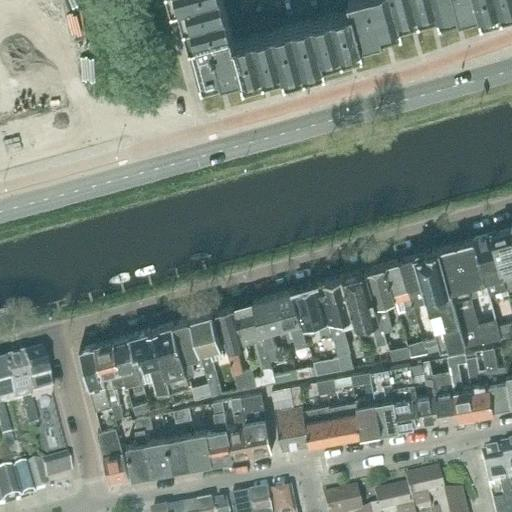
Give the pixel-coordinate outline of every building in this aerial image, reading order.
[(181,3),(191,40),(232,30),(224,0),(172,0),(174,5),(181,3)] [(350,0),(352,8),(362,42),(382,36),(382,37),(384,36),(382,28),(402,23),(400,16),(394,0),(350,0)] [(394,0),(400,16),(437,6),(435,0),(394,0)] [(435,0),(437,6),(439,13),(459,8),(461,15),(463,15),(463,14),(484,8),(481,0),(435,0)] [(511,0),(481,0),(484,8),(501,4),(503,11),(505,11),(505,10),(511,8),(511,0)] [(362,42),(352,8),(294,23),(305,64),(344,54),(346,54),(344,46),(362,42)] [(267,75),(305,64),(294,23),(235,39),(244,74),(263,68),(265,76),(267,75)] [(244,74),(235,39),(232,30),(191,40),(201,78),(221,72),(223,80),(225,79),(244,74)] [(511,230),(511,227),(492,232),(507,286),(511,284),(511,230)] [(508,292),(507,286),(492,232),(475,237),(484,270),(486,279),(490,291),(498,289),(499,291),(502,290),(504,293),(508,292)] [(486,279),(484,270),(475,237),(458,242),(469,283),(486,279)] [(465,343),(484,340),(479,321),(469,283),(458,242),(440,247),(465,343)] [(440,247),(428,250),(426,251),(415,254),(424,284),(428,299),(438,335),(441,348),(465,343),(440,247)] [(413,303),(421,301),(428,299),(424,284),(415,254),(401,258),(413,303)] [(418,319),(413,303),(401,258),(386,262),(394,293),(401,291),(409,321),(418,319)] [(395,296),(394,293),(386,262),(367,267),(384,329),(393,326),(385,299),(395,296)] [(389,347),(384,329),(367,267),(343,274),(356,319),(358,326),(371,322),(382,360),(392,358),(389,347)] [(342,322),(356,319),(343,274),(318,281),(334,340),(338,353),(350,349),(342,322)] [(323,343),(334,340),(318,281),(293,288),(303,325),(317,321),(323,343)] [(308,344),(303,325),(293,288),(275,293),(288,338),(297,336),(299,346),(308,344)] [(275,342),(288,338),(275,293),(253,299),(269,357),(279,355),(275,342)] [(273,372),(269,357),(253,299),(235,304),(245,338),(253,336),(263,371),(254,373),(257,384),(276,380),(273,372)] [(245,344),(245,338),(235,304),(227,307),(217,309),(238,388),(257,384),(254,373),(252,367),(242,369),(236,347),(245,344)] [(212,357),(225,354),(212,311),(191,317),(203,359),(212,393),(222,391),(212,357)] [(493,317),(479,321),(484,340),(502,336),(499,324),(497,316),(493,317)] [(194,362),(203,359),(191,317),(174,321),(190,379),(195,397),(203,395),(194,362)] [(170,384),(190,379),(174,321),(154,327),(170,384)] [(502,336),(511,334),(511,321),(499,324),(502,336)] [(170,384),(154,327),(142,330),(131,333),(134,346),(137,345),(142,360),(138,362),(139,365),(150,362),(159,394),(172,391),(170,384)] [(134,346),(131,333),(115,338),(127,380),(128,384),(135,382),(137,387),(145,385),(139,365),(138,362),(142,360),(137,345),(134,346)] [(423,339),(427,351),(441,348),(438,335),(423,339)] [(116,417),(123,415),(119,399),(120,399),(116,383),(127,380),(115,338),(96,343),(112,404),(116,417)] [(412,354),(427,351),(423,339),(409,343),(412,354)] [(96,408),(112,404),(96,343),(80,347),(96,408)] [(392,358),(412,354),(409,343),(398,346),(398,345),(389,347),(392,358)] [(505,365),(498,366),(494,346),(483,348),(489,379),(495,409),(511,405),(511,404),(507,374),(505,365)] [(489,379),(481,380),(476,349),(466,351),(472,385),(477,412),(495,409),(489,379)] [(459,361),(461,360),(460,353),(448,356),(454,389),(459,415),(477,412),(472,385),(463,387),(459,361)] [(314,364),(317,373),(342,368),(339,355),(313,360),(314,364)] [(439,370),(437,357),(429,358),(441,419),(459,415),(454,389),(445,390),(441,370),(439,370)] [(31,402),(52,397),(42,358),(21,363),(21,364),(20,364),(25,380),(31,402)] [(441,419),(429,358),(411,362),(412,369),(423,367),(428,393),(416,395),(421,423),(441,419)] [(411,362),(397,365),(399,377),(413,374),(412,369),(411,362)] [(31,402),(25,380),(20,364),(2,369),(15,415),(24,413),(29,428),(38,426),(31,402)] [(298,376),(317,373),(314,364),(296,367),(298,376)] [(414,383),(401,386),(399,377),(397,365),(389,366),(391,378),(400,426),(417,423),(412,392),(416,391),(414,383)] [(400,426),(391,378),(389,366),(371,370),(373,382),(376,396),(382,430),(400,426)] [(276,380),(298,376),(296,367),(273,372),(276,380)] [(12,416),(15,415),(2,369),(0,369),(0,430),(1,435),(10,433),(2,407),(9,405),(12,416)] [(353,386),(373,382),(371,370),(351,374),(353,386)] [(325,379),(327,391),(336,390),(334,377),(325,379)] [(319,392),(327,391),(325,379),(317,380),(319,392)] [(283,448),(310,443),(305,419),(303,408),(299,384),(272,389),(283,448)] [(271,450),(272,450),(262,391),(240,396),(251,454),(271,450)] [(232,457),(251,454),(240,396),(232,397),(237,425),(227,427),(232,457)] [(362,433),(382,430),(376,396),(356,399),(356,402),(362,433)] [(232,457),(227,427),(222,399),(213,401),(215,412),(214,412),(218,429),(207,431),(213,461),(232,457)] [(148,400),(134,404),(136,412),(150,408),(148,400)] [(336,438),(362,433),(356,402),(330,406),(336,438)] [(336,438),(330,406),(329,403),(303,408),(305,419),(310,443),(336,438)] [(183,407),(185,419),(192,418),(190,406),(183,407)] [(176,421),(185,419),(183,407),(174,409),(176,421)] [(144,415),(146,427),(153,426),(150,414),(144,415)] [(137,429),(146,427),(144,415),(135,417),(137,429)] [(111,480),(130,476),(116,427),(98,432),(102,449),(104,454),(111,480)] [(154,472),(148,439),(146,427),(137,429),(136,429),(138,441),(127,443),(133,476),(154,472)] [(213,461),(207,431),(207,429),(188,432),(193,464),(213,461)] [(175,468),(193,464),(188,432),(169,436),(175,468)] [(154,472),(175,468),(169,436),(148,439),(154,472)] [(511,450),(502,453),(511,494),(511,450)] [(511,503),(511,494),(502,453),(482,456),(489,487),(500,485),(504,502),(505,505),(511,503)] [(46,481),(71,474),(67,456),(41,463),(46,481)] [(47,489),(44,481),(39,462),(26,466),(34,497),(35,497),(34,493),(47,489)] [(19,501),(34,497),(26,466),(11,470),(19,501)] [(0,503),(1,506),(19,501),(11,470),(0,472),(0,503)] [(446,497),(446,496),(440,472),(440,471),(406,479),(408,487),(409,487),(414,511),(417,511),(431,509),(430,501),(437,499),(446,497)] [(414,511),(409,487),(408,487),(376,494),(379,511),(414,511)] [(363,511),(358,490),(324,498),(327,511),(363,511)] [(296,511),(292,491),(271,495),(274,511),(296,511)] [(466,511),(464,499),(462,492),(446,496),(446,497),(437,499),(439,511),(466,511)] [(272,511),(269,496),(251,499),(253,511),(272,511)] [(253,511),(251,499),(231,503),(232,511),(253,511)] [(495,511),(506,511),(505,505),(504,502),(494,504),(495,511)] [(229,511),(228,503),(212,506),(213,511),(229,511)]
